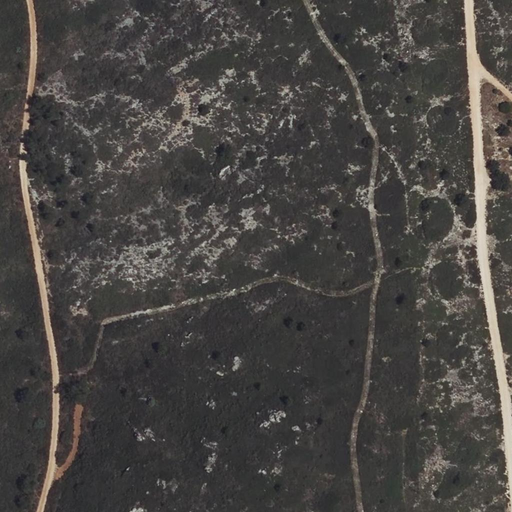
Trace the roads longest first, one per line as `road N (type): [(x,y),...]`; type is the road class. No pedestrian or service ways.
road 1 (track): [(31,0),(22,175),(57,400),(40,511)]
road 2 (track): [(468,0),(480,234),(511,468)]
